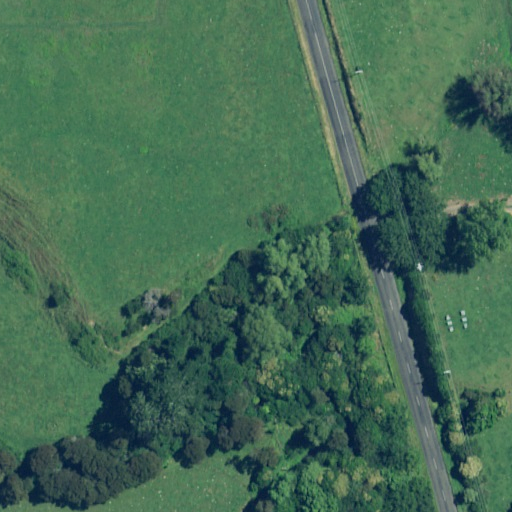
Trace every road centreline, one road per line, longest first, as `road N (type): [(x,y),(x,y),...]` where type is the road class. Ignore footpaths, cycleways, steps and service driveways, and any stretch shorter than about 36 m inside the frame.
road 1 (unclassified): [(308,0),(447,511)]
road 2 (track): [(511,206),(367,222)]
